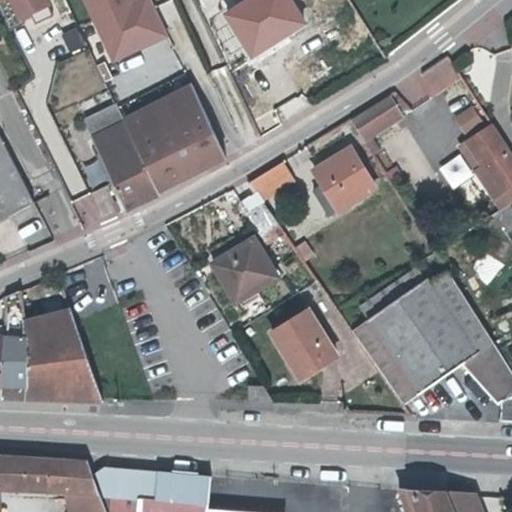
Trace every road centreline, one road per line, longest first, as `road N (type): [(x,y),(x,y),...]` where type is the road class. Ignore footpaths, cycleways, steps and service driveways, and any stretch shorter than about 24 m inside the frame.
road 1 (residential): [(0,279),(252,156),(492,0)]
road 2 (primary): [(0,423),(511,455)]
